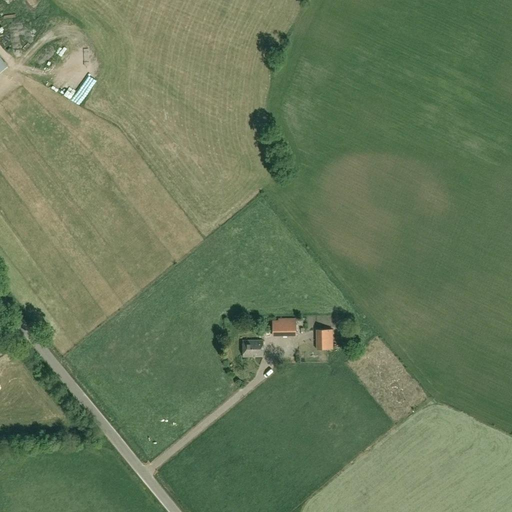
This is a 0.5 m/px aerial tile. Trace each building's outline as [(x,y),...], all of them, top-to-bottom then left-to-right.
[(55,85),(59,69),(46,66),(42,82),(55,85)] [(272,337),(296,336),(296,318),(277,318),(278,320),(272,320),(272,337)] [(316,350),(333,349),(332,329),(315,329),(316,350)] [(301,333),(304,339),(311,336),(308,330),(301,333)] [(263,358),(263,342),(242,341),(243,357),(263,358)]
